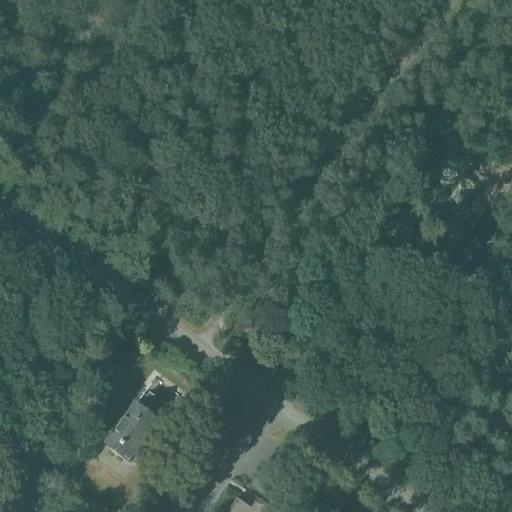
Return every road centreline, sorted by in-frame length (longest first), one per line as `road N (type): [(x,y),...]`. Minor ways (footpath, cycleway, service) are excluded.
road 1 (unclassified): [(281,412),(0,201)]
road 2 (unclassified): [(413,511),(281,412)]
road 3 (unclassified): [(204,511),(281,412)]
